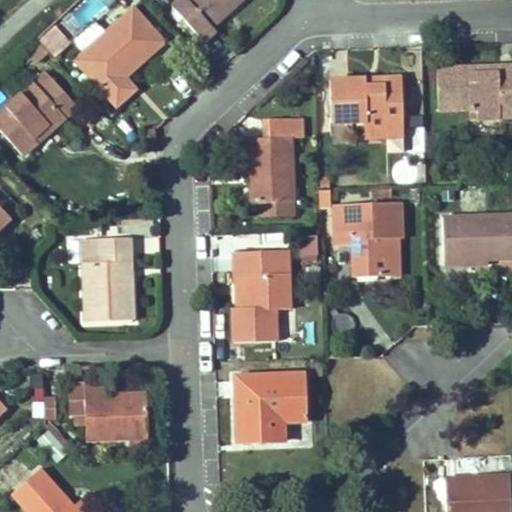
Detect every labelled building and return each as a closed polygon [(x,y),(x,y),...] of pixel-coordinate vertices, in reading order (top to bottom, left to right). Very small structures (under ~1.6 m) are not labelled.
[(212,29),(245,0),(180,0),(172,8),(205,45),(217,35),(212,29)] [(164,46),(134,11),(84,57),(100,75),(93,81),(116,108),(136,92),(126,80),(164,46)] [(52,28),(37,42),(51,59),(67,45),(52,28)] [(100,75),(84,57),(76,63),(93,81),(100,75)] [(511,106),(511,67),(437,70),(438,113),(478,111),(478,122),(501,122),(501,107),(511,106)] [(403,130),(402,80),(379,81),(379,88),(368,89),(367,81),(331,82),(333,125),(367,124),(367,132),(403,130)] [(379,88),(379,81),(367,81),(368,89),(379,88)] [(65,120),(62,116),(74,105),(52,82),(41,92),(34,85),(0,115),(0,132),(22,158),(38,144),(32,139),(46,126),(52,132),(65,120)] [(295,200),(291,138),(301,137),(299,118),(269,119),(270,138),(248,139),(250,166),(254,166),(254,178),(251,178),(252,203),(260,202),(295,200)] [(38,144),(52,132),(46,126),(32,139),(38,144)] [(403,140),(403,130),(367,132),(367,140),(403,140)] [(329,206),(329,193),(317,194),(318,206),(329,206)] [(296,215),(295,200),(260,202),(261,217),(296,215)] [(399,241),(399,205),(334,206),(334,248),(352,249),(353,279),(391,278),(390,241),(397,241),(399,241)] [(0,228),(9,221),(0,210),(0,228)] [(511,260),(511,217),(442,219),(443,269),(462,268),(462,263),(485,262),(511,260)] [(300,236),(301,259),(318,259),(317,235),(300,236)] [(134,321),(132,284),(123,285),(121,256),(131,256),(130,241),(101,242),(102,264),(84,265),(86,323),(134,321)] [(290,313),(288,254),(234,255),(235,278),(246,278),(247,309),(232,309),(233,344),(275,344),(274,314),(290,313)] [(132,284),(131,256),(121,256),(123,285),(132,284)] [(353,314),(332,316),(334,331),(354,329),(353,314)] [(306,424),(305,379),(234,380),(237,449),(271,447),(271,446),(270,425),(282,425),(306,424)] [(147,441),(145,397),(87,398),(87,390),(67,390),(68,417),(84,417),(85,442),(147,441)] [(30,401),(32,419),(57,416),(55,398),(30,401)] [(282,445),(282,425),(270,425),(271,446),(282,445)] [(73,508),(40,471),(11,498),(23,511),(87,511),(78,503),(73,508)] [(511,511),(511,478),(482,479),(483,485),(462,485),(461,480),(446,480),(446,511),(511,511)]
